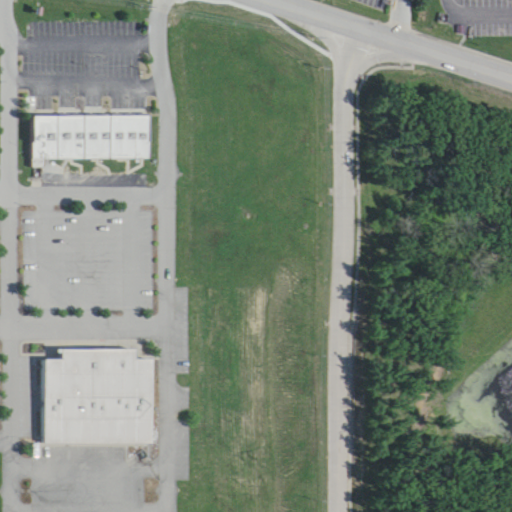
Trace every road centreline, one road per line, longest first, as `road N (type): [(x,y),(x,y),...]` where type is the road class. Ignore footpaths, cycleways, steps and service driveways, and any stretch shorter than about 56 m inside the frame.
road 1 (tertiary): [(352,18),(344,511)]
road 2 (tertiary): [(511,65),(299,0)]
